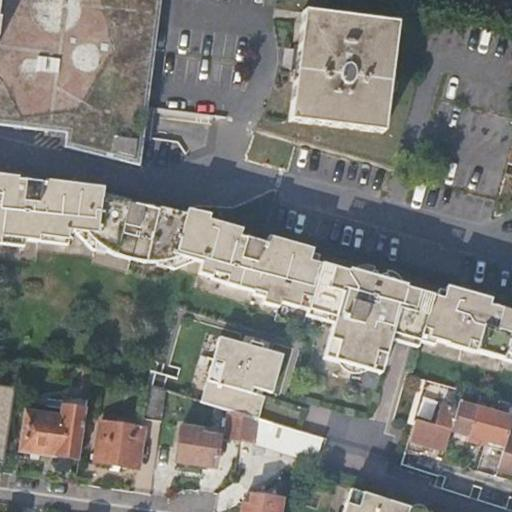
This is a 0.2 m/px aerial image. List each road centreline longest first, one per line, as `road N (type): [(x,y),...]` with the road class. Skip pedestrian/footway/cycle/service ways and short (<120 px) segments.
road 1 (residential): [(0,142),(200,193),(229,166),(503,238),(511,232)]
road 2 (unknown): [(229,166),(267,0)]
road 3 (residential): [(0,489),(148,511)]
